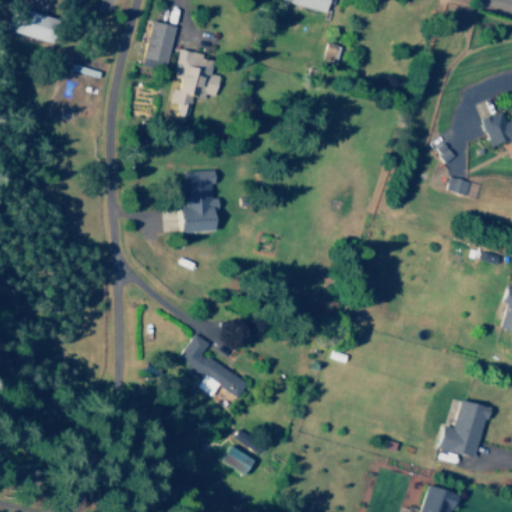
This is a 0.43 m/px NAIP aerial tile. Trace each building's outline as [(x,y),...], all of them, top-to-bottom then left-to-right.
[(282,0),(322,12),(325,0),(282,0)] [(58,20),(15,6),(7,29),(50,43),(58,20)] [(171,25),(148,20),(139,63),(162,68),(171,25)] [(188,96),(202,98),(202,94),(212,95),(216,74),(208,73),(210,59),(199,58),(200,53),(175,48),(171,76),(179,77),(177,89),(170,88),(167,102),(175,103),(174,115),(185,117),(188,96)] [(511,146),(511,120),(510,121),(503,119),(497,121),(493,111),(476,117),(474,123),(483,145),(494,141),(511,146)] [(215,230),(214,198),(208,198),(208,184),(212,184),(212,170),(181,170),(181,180),(178,180),(178,231),(215,230)] [(441,190),(459,193),(461,180),(443,176),(441,190)] [(491,326),(511,333),(511,288),(496,284),(491,302),(498,304),(491,326)] [(243,382),(197,352),(204,342),(189,332),(173,356),(184,363),(181,368),(197,379),(192,386),(206,395),(213,384),(233,397),(243,382)] [(472,456),(487,405),(459,397),(451,426),(442,424),(436,446),(472,456)] [(250,458),(227,445),(217,462),(240,475),(250,458)] [(416,511),(436,511),(437,510),(442,511),(450,511),(456,492),(425,483),(416,511)]
